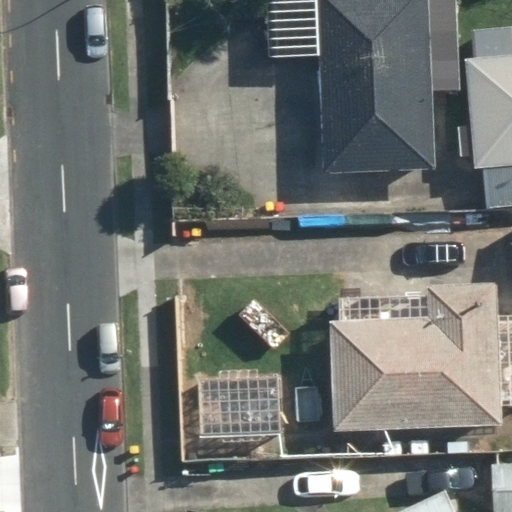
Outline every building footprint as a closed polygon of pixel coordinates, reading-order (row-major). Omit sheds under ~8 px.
[(468,0),(336,0),(337,172),(449,171),(448,90),(468,90),(468,0)] [(511,29),(477,31),(485,209),(511,208),(511,29)] [(445,316),(347,318),(350,427),(511,422),(511,280),(444,282),(445,316)] [(511,511),(511,460),(503,460),(504,511),(511,511)] [(474,511),(462,487),(410,511),(474,511)]
